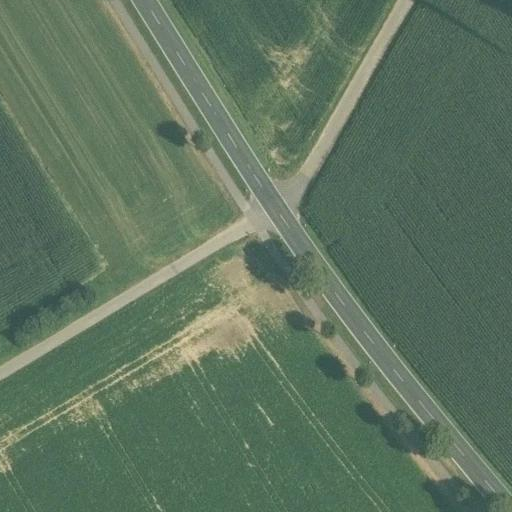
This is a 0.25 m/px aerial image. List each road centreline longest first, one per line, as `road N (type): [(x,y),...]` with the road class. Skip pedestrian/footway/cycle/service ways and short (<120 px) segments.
road 1 (secondary): [(510,511),(340,303),(145,0)]
road 2 (track): [(0,374),(253,220),(278,213),(408,0)]
